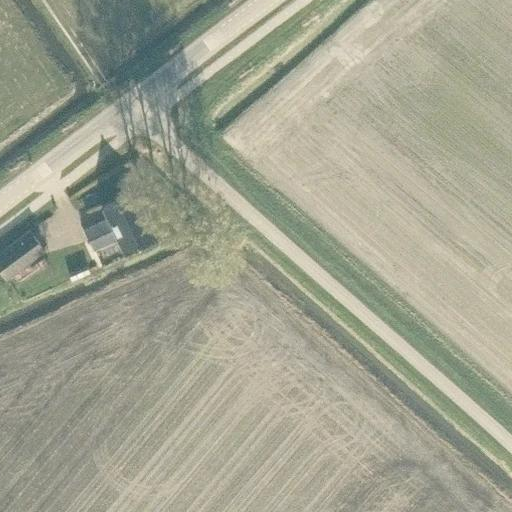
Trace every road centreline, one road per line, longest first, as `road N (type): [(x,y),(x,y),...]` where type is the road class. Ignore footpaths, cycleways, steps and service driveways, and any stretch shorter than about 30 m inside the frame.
road 1 (tertiary): [(511,449),(131,106)]
road 2 (tertiary): [(131,106),(268,0)]
road 3 (tertiary): [(0,204),(131,106)]
